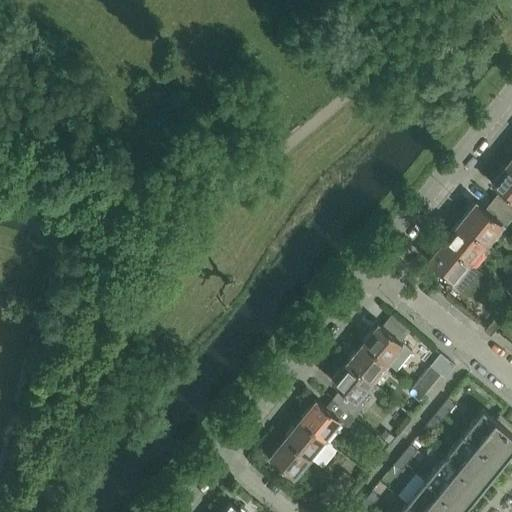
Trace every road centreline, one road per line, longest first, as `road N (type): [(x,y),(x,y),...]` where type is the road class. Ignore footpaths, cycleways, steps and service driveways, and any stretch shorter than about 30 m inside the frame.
road 1 (residential): [(215,454),(371,264)]
road 2 (residential): [(371,264),(511,91)]
road 3 (residential): [(511,379),(371,264)]
